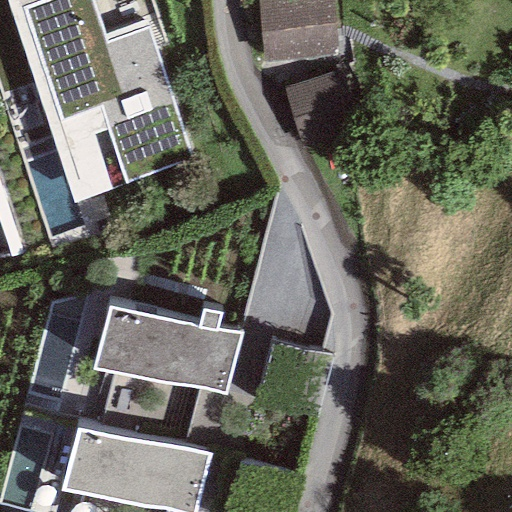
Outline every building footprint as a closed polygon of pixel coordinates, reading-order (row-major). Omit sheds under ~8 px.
[(93,0),(7,0),(74,204),(192,160),(148,22),(106,38),(93,0)] [(331,0),(255,0),(260,62),(336,56),(331,0)] [(338,70),(280,89),(300,149),(358,131),(338,70)] [(239,339),(106,309),(93,368),(225,397),(239,339)] [(332,355),(270,341),(257,403),(319,417),(332,355)] [(196,511),(208,459),(76,429),(63,488),(170,511),(196,511)] [(292,511),(300,477),(238,463),(227,511),(292,511)]
